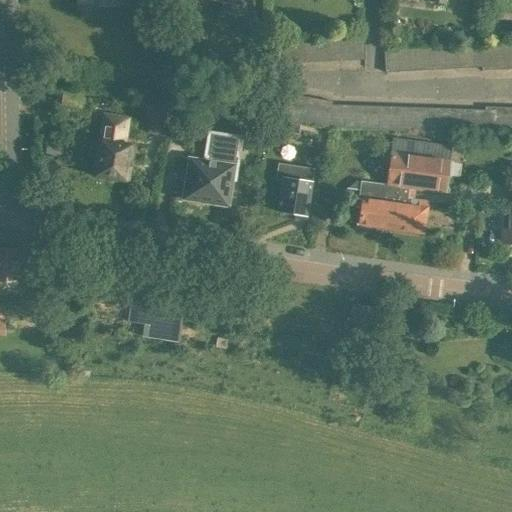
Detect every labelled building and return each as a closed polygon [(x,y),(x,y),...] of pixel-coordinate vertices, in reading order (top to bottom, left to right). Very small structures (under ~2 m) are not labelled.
[(351,36),(339,37),(341,61),(352,60),(351,36)] [(363,36),(351,36),(352,60),(364,60),(363,36)] [(328,37),(316,38),(317,62),(329,61),(328,37)] [(339,37),(328,37),(329,61),(341,61),(339,37)] [(304,38),(292,39),(293,63),(305,62),(304,38)] [(316,38),(304,38),(305,62),(317,62),(316,38)] [(280,39),(269,40),(270,64),(282,64),(280,39)] [(292,39),(280,39),(282,64),(293,63),(292,39)] [(505,42),(492,43),(494,70),(506,69),(505,42)] [(480,43),(468,44),(469,68),(481,67),(480,43)] [(492,43),(480,43),(481,67),(481,70),(494,70),(492,43)] [(468,44),(456,45),(457,69),(469,68),(468,44)] [(444,45),(432,46),(433,70),(445,69),(444,45)] [(456,45),(444,45),(445,69),(457,69),(456,45)] [(432,46),(419,47),(421,71),(433,70),(432,46)] [(407,47),(395,48),(397,72),(409,71),(407,47)] [(419,47),(407,47),(409,71),(421,71),(419,47)] [(395,48),(384,49),(385,72),(397,72),(395,48)] [(172,89),(169,113),(184,115),(187,90),(172,89)] [(272,92),(268,119),(280,121),(284,94),(272,92)] [(284,94),(280,121),(292,123),(296,96),(284,94)] [(296,96),(292,123),(299,124),(303,125),(308,98),(296,96)] [(308,98),(303,125),(315,127),(320,100),(308,98)] [(320,100),(315,127),(330,129),(331,105),(332,102),(320,100)] [(331,105),(330,129),(342,129),(343,105),(331,105)] [(343,105),(342,129),(354,130),(355,106),(343,105)] [(150,118),(148,131),(163,133),(167,109),(147,106),(145,117),(150,118)] [(355,106),(354,130),(366,130),(367,106),(355,106)] [(367,106),(366,130),(377,131),(378,107),(367,106)] [(378,107),(377,131),(389,131),(390,107),(378,107)] [(390,107),(389,131),(401,131),(402,108),(390,107)] [(483,134),(495,135),(496,108),(484,107),(484,110),(483,134)] [(402,108),(401,131),(413,132),(414,108),(402,108)] [(414,108),(413,132),(424,132),(425,108),(414,108)] [(425,108),(424,132),(436,133),(437,109),(425,108)] [(495,135),(507,135),(508,108),(496,108),(495,135)] [(437,109),(436,133),(448,133),(449,109),(437,109)] [(449,109),(448,133),(460,134),(461,110),(449,109)] [(461,110),(460,134),(472,134),(472,110),(461,110)] [(472,110),(472,134),(483,134),(484,110),(472,110)] [(97,178),(108,180),(109,178),(126,181),(129,158),(131,158),(133,146),(123,145),(126,121),(101,118),(97,143),(90,142),(88,157),(97,158),(94,175),(93,174),(92,176),(97,176),(97,178)] [(268,119),(265,133),(284,136),(285,131),(297,133),(299,124),(292,123),(280,121),(268,119)] [(240,139),(206,134),(201,163),(190,162),(185,198),(187,198),(190,201),(197,203),(201,200),(225,204),(229,180),(235,181),(239,157),(237,156),(240,139)] [(359,224),(422,233),(426,202),(412,200),(414,188),(444,192),(446,176),(449,176),(451,162),(448,162),(450,146),(393,138),(384,202),(362,199),(359,224)] [(277,212),(306,216),(312,175),(314,166),(277,161),(275,179),(282,180),(277,212)] [(511,211),(503,211),(501,244),(511,244),(511,211)] [(16,282),(24,282),(24,249),(16,249),(0,248),(0,290),(4,286),(4,282),(16,282)] [(130,306),(127,323),(147,327),(144,340),(164,343),(166,331),(182,333),(185,315),(130,306)] [(350,319),(373,322),(375,310),(352,307),(350,319)] [(403,329),(400,343),(412,345),(415,331),(403,329)] [(216,337),(214,350),(224,352),(226,339),(216,337)]
